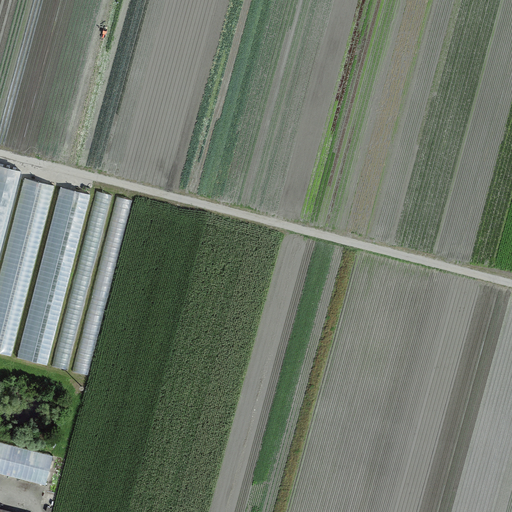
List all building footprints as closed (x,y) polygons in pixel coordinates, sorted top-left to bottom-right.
[(0,162),(0,351),(16,355),(52,183),(21,177),(23,167),(0,162)] [(52,364),(88,192),(57,186),(21,358),(52,364)] [(96,190),(56,365),(71,369),(110,193),(96,190)] [(90,304),(75,374),(91,377),(130,198),(122,197),(118,197),(113,220),(113,231),(113,235),(112,232),(98,298),(97,281),(91,310),(90,304)] [(0,473),(48,486),(55,458),(0,443),(0,473)]
